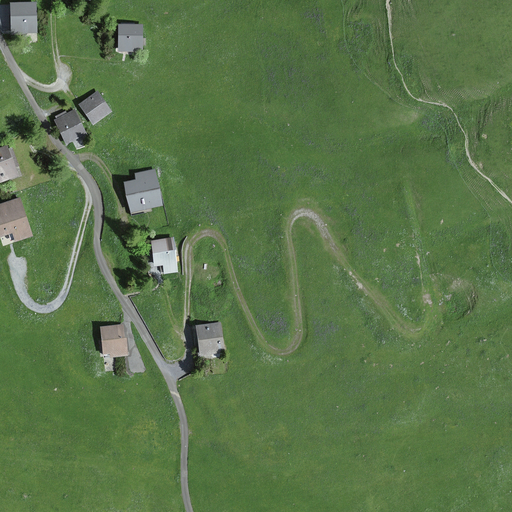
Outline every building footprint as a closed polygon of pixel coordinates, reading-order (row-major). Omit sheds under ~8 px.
[(38,5),(12,5),(12,33),(38,33),(38,5)] [(144,28),(121,28),(121,50),(144,50),(144,28)] [(97,92),(79,105),(93,123),(111,111),(97,92)] [(72,110),(55,120),(68,143),(86,133),(72,110)] [(7,144),(0,147),(0,181),(11,178),(12,180),(22,176),(12,147),(9,148),(7,144)] [(140,182),(125,185),(131,211),(162,204),(154,169),(138,173),(140,182)] [(21,196),(0,202),(0,233),(11,230),(15,240),(34,234),(21,196)] [(173,237),(151,239),(153,265),(163,264),(164,273),(176,272),(173,237)] [(221,322),(197,323),(198,354),(223,352),(221,322)] [(124,324),(100,326),(102,352),(110,352),(110,356),(127,354),(124,324)]
